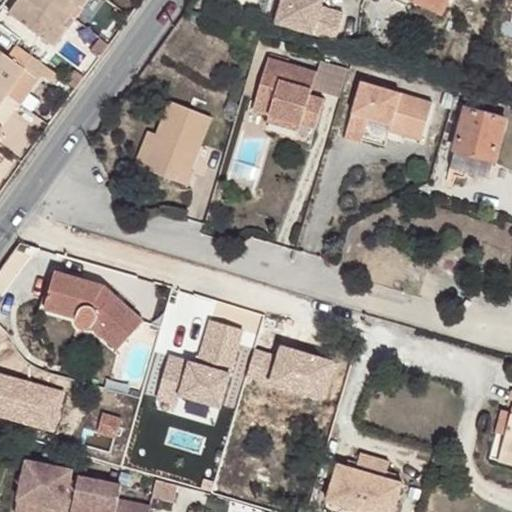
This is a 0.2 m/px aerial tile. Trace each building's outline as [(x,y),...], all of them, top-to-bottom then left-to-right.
[(84,9),(90,0),(19,0),(10,12),(55,46),(68,30),(65,26),(81,7),(84,9)] [(280,0),(275,20),(334,37),(342,10),(319,3),(319,0),(280,0)] [(413,0),(413,2),(443,15),(449,0),(413,0)] [(0,134),(4,129),(0,126),(0,106),(10,94),(28,71),(40,79),(49,67),(19,46),(8,55),(0,50),(0,134)] [(257,113),(275,118),(320,131),(327,108),(312,103),(317,89),(321,74),(273,60),(257,113)] [(325,63),(321,74),(317,89),(331,94),(345,99),(353,71),(325,63)] [(28,71),(10,94),(21,103),(40,79),(28,71)] [(351,132),(367,138),(370,128),(372,121),(406,131),(404,138),(424,143),(435,105),(365,85),(351,132)] [(331,94),(317,89),(312,103),(327,108),(331,94)] [(160,134),(147,167),(193,185),(199,171),(196,170),(217,117),(173,99),(160,134)] [(450,171),(491,182),(507,123),(466,112),(450,171)] [(320,131),(275,118),(271,126),(318,139),(320,131)] [(372,121),(370,128),(404,138),(406,131),(372,121)] [(139,165),(147,167),(160,134),(152,130),(139,165)] [(96,327),(120,349),(145,322),(105,285),(57,272),(47,307),(76,316),(78,323),(82,328),(89,330),(96,327)] [(220,322),(216,336),(247,345),(252,331),(220,322)] [(247,345),(216,336),(207,365),(178,358),(167,398),(187,405),(189,396),(229,407),(247,345)] [(293,345),(282,342),(278,353),(289,356),(293,345)] [(267,350),(259,376),(304,389),(309,371),(327,376),(335,349),(316,343),(314,351),(293,345),(289,356),(278,353),(267,350)] [(327,376),(309,371),(304,389),(301,401),(318,407),(327,376)] [(72,395),(0,375),(0,416),(61,434),(72,395)] [(511,409),(505,408),(499,431),(507,434),(511,416),(511,409)] [(89,448),(113,456),(125,416),(102,409),(89,448)] [(511,461),(511,450),(504,448),(501,458),(511,461)] [(345,465),(334,502),(368,511),(401,511),(409,484),(402,482),(392,479),(394,473),(397,463),(368,455),(365,465),(363,470),(353,468),(345,465)] [(65,511),(72,482),(74,471),(28,462),(17,511),(65,511)] [(355,462),(353,468),(363,470),(365,465),(355,462)] [(394,473),(392,479),(402,482),(403,476),(394,473)] [(117,511),(119,500),(123,485),(80,477),(79,483),(72,511),(117,511)] [(175,501),(180,485),(158,478),(155,496),(175,501)] [(72,511),(79,483),(72,482),(65,511),(72,511)] [(151,511),(152,506),(119,500),(117,511),(151,511)]
